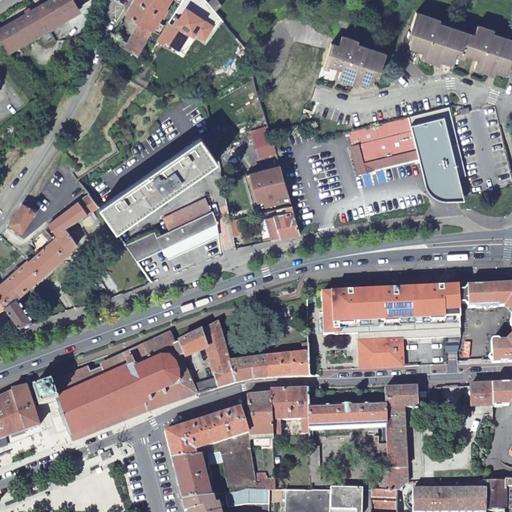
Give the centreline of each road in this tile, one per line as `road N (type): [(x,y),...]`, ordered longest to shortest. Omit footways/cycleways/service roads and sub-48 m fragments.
road 1 (unclassified): [(475,235),(455,221),(327,236),(0,349)]
road 2 (residential): [(136,430),(257,385),(511,372)]
road 3 (primary): [(0,373),(267,274),(331,259)]
road 4 (residential): [(0,224),(67,115),(109,0)]
road 5 (primary): [(331,259),(511,251)]
road 6 (residential): [(136,430),(0,487)]
road 7 (primary): [(475,235),(331,259)]
